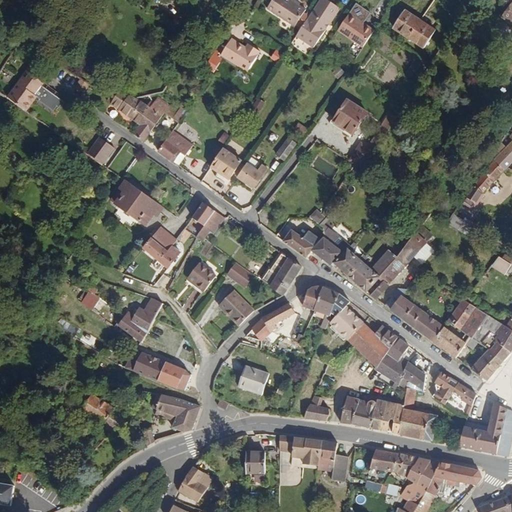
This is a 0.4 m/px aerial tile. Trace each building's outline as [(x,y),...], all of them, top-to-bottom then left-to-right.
[(266,0),(287,14),(297,0),(266,0)] [(306,36),(330,0),(304,0),(288,25),(306,36)] [(401,0),(391,18),(404,27),(416,10),(401,0)] [(358,35),(369,19),(344,1),(332,17),(358,35)] [(419,37),(431,21),(416,10),(404,27),(419,37)] [(243,37),(238,34),(224,25),(213,42),(239,60),(253,39),(245,34),(243,37)] [(29,76),(34,69),(17,57),(0,79),(0,85),(15,97),(16,98),(27,83),(25,81),(29,76)] [(73,78),(79,69),(71,64),(65,72),(73,78)] [(339,66),(332,72),(337,78),(344,73),(339,66)] [(312,73),(314,79),(325,74),(323,69),(312,73)] [(144,97),(148,92),(146,90),(142,87),(138,92),(124,83),(117,82),(109,80),(104,86),(100,91),(107,96),(129,112),(135,104),(142,95),(144,97)] [(166,98),(148,86),(146,90),(148,92),(144,97),(142,95),(135,104),(146,112),(154,102),(160,106),(166,98)] [(345,123),(360,102),(340,88),(326,109),(345,123)] [(258,98),(253,106),(259,110),(264,102),(258,98)] [(133,130),(146,112),(135,104),(129,112),(122,122),(127,126),(133,130)] [(303,117),(308,111),(301,106),(296,113),(303,117)] [(380,121),(386,112),(380,108),(374,117),(380,121)] [(370,136),(380,121),(374,117),(364,132),(370,136)] [(511,117),(504,127),(507,129),(480,164),(492,171),(511,145),(511,117)] [(182,133),(162,119),(162,118),(160,121),(146,139),(161,151),(168,141),(174,144),(182,133)] [(89,153),(101,136),(87,126),(75,142),(89,153)] [(284,147),(296,132),(289,126),(276,141),(284,147)] [(218,170),(230,151),(212,138),(199,157),(218,170)] [(361,169),(375,148),(362,138),(347,160),(361,169)] [(254,155),(249,161),(237,152),(227,168),(243,179),(254,165),(258,159),(254,155)] [(470,200),(472,201),(492,171),(480,164),(457,199),(467,204),(470,200)] [(159,205),(146,196),(140,191),(139,190),(112,170),(106,179),(107,180),(98,191),(103,195),(102,197),(125,214),(126,212),(132,217),(141,204),(144,207),(147,204),(155,210),(159,205)] [(154,185),(148,180),(140,191),(146,196),(154,185)] [(186,216),(198,201),(190,194),(182,204),(177,209),(186,216)] [(210,210),(201,203),(185,225),(190,229),(195,223),(198,225),(210,210)] [(419,225),(431,211),(425,207),(413,221),(419,225)] [(460,213),(458,216),(448,209),(442,218),(467,235),(475,223),(460,213)] [(160,229),(142,216),(133,228),(151,241),(155,236),(160,229)] [(271,233),(295,251),(300,245),(305,238),(281,221),(271,233)] [(327,228),(318,221),(305,238),(300,245),(321,261),(324,258),(336,245),(326,235),(329,232),(327,228)] [(423,247),(430,239),(411,223),(405,230),(407,232),(411,227),(419,234),(415,239),(398,257),(408,265),(412,261),(415,263),(426,249),(423,247)] [(411,227),(407,232),(415,239),(419,234),(411,227)] [(155,236),(151,241),(133,228),(126,238),(151,258),(164,243),(155,236)] [(405,230),(394,243),(390,247),(385,252),(366,274),(370,277),(359,291),(365,295),(398,257),(415,239),(407,232),(405,230)] [(394,243),(389,239),(385,243),(390,247),(394,243)] [(349,252),(339,242),(336,245),(324,258),(334,268),(355,287),(366,274),(385,252),(377,245),(375,247),(360,263),(353,257),(357,253),(352,249),(349,252)] [(382,246),(378,244),(377,245),(385,252),(390,247),(385,243),(382,246)] [(268,288),(288,260),(270,246),(261,259),(268,264),(265,268),(256,263),(248,273),(266,287),(268,288)] [(496,271),(504,260),(491,251),(484,262),(496,271)] [(191,282),(203,266),(186,253),(176,266),(184,272),(181,275),(191,282)] [(236,278),(242,269),(224,255),(215,266),(228,276),(230,273),(236,278)] [(82,273),(74,267),(64,259),(58,266),(70,276),(77,281),(82,273)] [(176,266),(174,269),(181,275),(184,272),(176,266)] [(83,285),(77,281),(70,276),(66,282),(79,292),(83,285)] [(234,308),(239,302),(220,282),(205,297),(225,318),(234,308)] [(79,292),(95,305),(101,298),(83,285),(79,292)] [(380,306),(391,292),(395,287),(386,285),(373,301),(380,306)] [(116,302),(112,300),(109,304),(134,323),(137,317),(142,308),(149,295),(149,294),(146,291),(141,288),(137,286),(128,300),(124,298),(123,299),(119,297),(116,302)] [(306,301),(305,303),(317,307),(325,287),(322,286),(311,287),(308,295),(305,294),(303,299),(306,301)] [(337,307),(341,294),(325,287),(317,307),(335,313),(337,307)] [(380,306),(426,341),(436,326),(391,292),(380,306)] [(337,307),(344,311),(348,306),(352,301),(341,294),(337,307)] [(277,304),(272,295),(241,312),(250,324),(258,318),(256,314),(277,304)] [(469,303),(460,297),(457,301),(466,306),(469,303)] [(129,332),(134,323),(109,304),(101,298),(95,305),(129,332)] [(455,299),(439,322),(454,332),(459,336),(475,347),(492,359),(502,347),(510,335),(494,325),(489,322),(485,318),(466,306),(457,301),(455,299)] [(511,300),(502,314),(511,320),(511,300)] [(363,339),(386,359),(394,346),(382,336),(378,332),(348,306),(344,311),(338,318),(363,339)] [(137,317),(151,327),(152,326),(157,319),(142,308),(137,317)] [(489,322),(497,311),(492,308),(485,318),(489,322)] [(233,324),(242,334),(250,324),(241,312),(233,324)] [(510,335),(511,332),(511,320),(502,314),(494,325),(510,335)] [(328,330),(333,319),(326,316),(322,327),(328,330)] [(160,331),(164,325),(157,319),(152,326),(160,331)] [(454,332),(451,336),(436,326),(426,341),(445,355),(459,336),(454,332)] [(386,335),(384,334),(382,336),(394,346),(401,336),(391,329),(386,335)] [(384,362),(401,376),(414,359),(407,354),(413,345),(401,336),(394,346),(386,359),(384,362)] [(191,370),(143,343),(139,341),(130,362),(189,392),(197,378),(191,372),(191,370)] [(460,367),(476,379),(492,359),(475,347),(460,367)] [(431,389),(433,374),(414,359),(401,376),(408,381),(411,376),(416,378),(414,382),(421,386),(423,384),(431,389)] [(251,392),(257,372),(233,364),(227,384),(251,392)] [(454,375),(447,370),(442,365),(435,376),(437,377),(435,379),(436,384),(432,393),(442,398),(444,399),(452,387),(474,402),(477,390),(454,375)] [(419,387),(412,384),(407,409),(403,432),(436,438),(440,411),(416,406),(419,387)] [(100,433),(114,415),(73,385),(60,403),(100,433)] [(186,410),(167,402),(147,396),(142,411),(164,419),(160,431),(175,436),(180,433),(186,410)] [(336,407),(335,402),(317,401),(309,420),(329,422),(330,418),(333,414),(338,413),(336,407)] [(468,426),(463,447),(501,454),(510,407),(496,402),(489,431),(468,426)] [(347,403),(343,423),(355,425),(359,405),(347,403)] [(375,406),(371,427),(375,428),(378,413),(380,404),(375,406)] [(378,413),(388,415),(385,429),(390,430),(391,424),(394,421),(396,425),(395,431),(403,432),(407,409),(380,404),(378,413)] [(371,408),(359,405),(355,425),(371,427),(375,406),(371,408)] [(511,407),(510,407),(501,454),(511,455),(511,407)] [(378,413),(375,428),(385,429),(388,415),(378,413)] [(133,451),(143,447),(139,432),(129,436),(133,451)] [(281,438),(280,453),(293,455),(295,442),(295,439),(281,438)] [(305,443),(297,442),(295,442),(293,455),(292,469),(295,469),(319,473),(319,472),(324,441),(305,440),(305,443)] [(324,441),(319,472),(336,475),(340,454),(342,443),(324,441)] [(366,451),(360,470),(384,474),(392,455),(366,451)] [(352,456),(340,454),(336,475),(349,476),(352,456)] [(392,455),(384,474),(401,477),(410,458),(392,455)] [(261,459),(254,459),(253,457),(243,457),(243,478),(261,478),(261,459)] [(398,494),(404,498),(399,508),(405,511),(431,461),(410,458),(401,477),(405,478),(398,494)] [(474,476),(471,469),(431,461),(405,511),(406,511),(415,511),(435,480),(440,481),(439,484),(449,486),(450,482),(467,485),(474,476)] [(207,487),(210,482),(196,469),(191,476),(181,497),(202,510),(212,490),(207,487)] [(364,489),(380,492),(381,483),(366,481),(364,489)] [(387,486),(387,485),(384,484),(380,493),(389,498),(392,493),(395,494),(396,491),(395,490),(387,486)] [(0,504),(19,508),(21,489),(0,485),(0,504)] [(480,511),(511,511),(511,496),(479,509),(480,511)]
